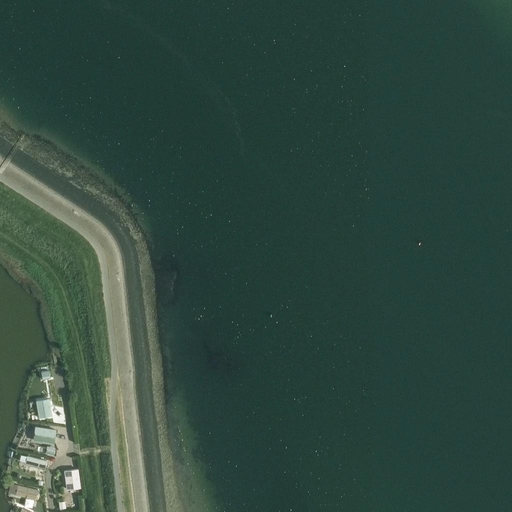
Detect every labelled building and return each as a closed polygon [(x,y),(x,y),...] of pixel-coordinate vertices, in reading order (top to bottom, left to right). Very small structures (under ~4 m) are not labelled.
[(49,371),(41,372),(42,379),(50,378),(49,371)] [(38,418),(52,416),(50,399),(36,401),(38,418)] [(35,427),(33,440),(53,443),(55,430),(35,427)] [(44,468),(46,461),(27,456),(25,463),(44,468)] [(64,471),(66,489),(80,487),(78,469),(64,471)] [(15,494),(37,500),(39,491),(17,486),(15,494)]
